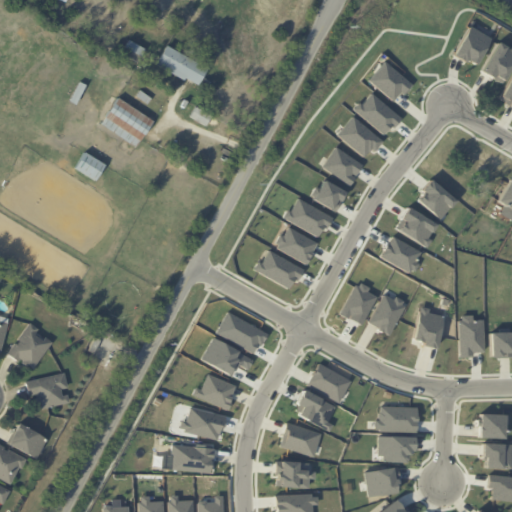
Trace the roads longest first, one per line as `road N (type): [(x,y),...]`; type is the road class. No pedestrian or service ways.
road 1 (tertiary): [(337,0),(59,511)]
road 2 (residential): [(447,105),(376,198),(262,399),(243,458),(245,511)]
road 3 (residential): [(511,388),(407,384),(194,266)]
